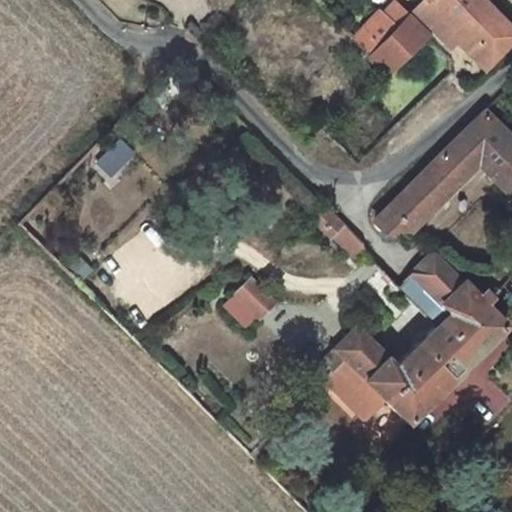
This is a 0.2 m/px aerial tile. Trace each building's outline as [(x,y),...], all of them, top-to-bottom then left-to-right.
[(441,0),(440,2),(427,14),(464,49),(472,44),(493,63),(485,72),(492,79),(511,58),(511,31),(481,0),(441,0)] [(387,19),(361,45),(378,62),(405,36),(387,19)] [(405,36),(378,62),(397,81),(443,38),(423,19),(405,36)] [(511,195),(511,140),(492,120),(389,223),(406,240),(412,234),(415,236),(483,168),(511,195)] [(364,266),(377,253),(333,210),(316,227),(338,249),(342,244),(364,266)] [(509,322),(491,303),(488,299),(494,293),(483,282),(477,288),(472,283),(444,253),(410,286),(452,329),(412,368),(368,327),(319,374),(327,382),(330,385),(349,367),(407,423),(509,322)] [(240,298),(265,323),(283,306),(258,281),(240,298)]
